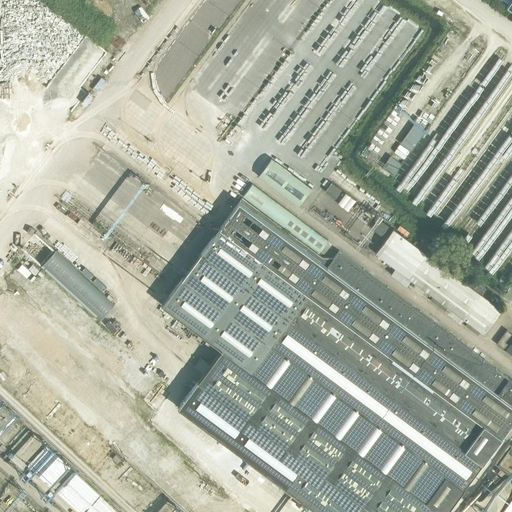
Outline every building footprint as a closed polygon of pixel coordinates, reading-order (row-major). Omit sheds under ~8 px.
[(391,156),(383,167),(393,174),(401,163),(391,156)] [(312,188),(272,157),(259,175),(299,205),(312,188)] [(324,190),(330,195),(334,198),(341,189),(331,181),(324,190)] [(251,185),(243,196),(319,252),(327,241),(251,185)] [(179,409),(284,486),(319,511),(445,511),(454,501),(511,423),(511,379),(339,250),(333,258),(323,258),(242,197),(231,212),(218,230),(185,274),(167,299),(163,304),(223,348),(211,364),(201,357),(195,365),(205,372),(203,376),(199,381),(179,409)] [(388,225),(378,218),(372,226),(382,234),(388,225)] [(394,228),(376,252),(396,267),(412,278),(434,295),(449,306),(469,322),(482,331),(483,332),(501,309),(482,294),(486,289),(473,279),(469,285),(394,228)] [(41,265),(100,319),(115,303),(56,249),(41,265)] [(256,511),(18,291),(0,310),(0,356),(167,511),(256,511)] [(507,330),(497,342),(511,353),(511,340),(509,344),(505,341),(511,333),(507,330)]
